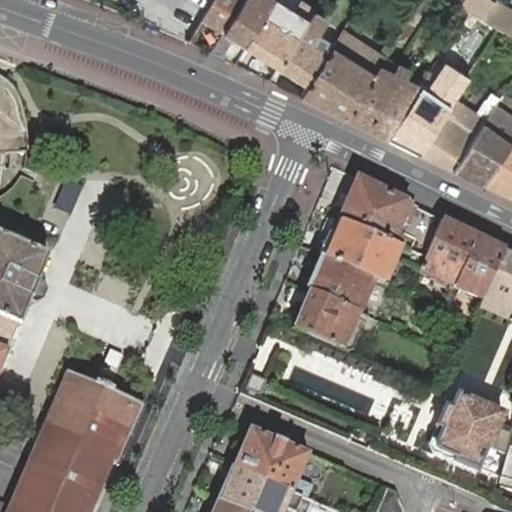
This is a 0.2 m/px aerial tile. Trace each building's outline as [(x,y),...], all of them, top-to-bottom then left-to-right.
[(212,0),(201,18),(221,31),(240,0),(212,0)] [(240,0),(221,31),(243,45),(271,0),(240,0)] [(271,0),(243,45),(276,66),(309,15),(312,10),(295,0),(271,0)] [(488,23),(511,35),(511,7),(500,1),(488,23)] [(276,66),(305,85),(331,47),(332,45),(315,33),(322,22),(309,15),(276,66)] [(340,34),(332,45),(331,47),(360,66),(368,52),(340,34)] [(298,95),(344,117),(379,64),(381,60),(368,52),(360,66),(331,47),(305,85),(298,95)] [(344,117),(386,137),(416,90),(420,84),(405,76),(410,69),(398,63),(393,71),(379,64),(344,117)] [(416,90),(386,137),(417,157),(446,111),(467,78),(445,64),(428,90),(420,84),(416,90)] [(417,157),(449,169),(493,105),(509,81),(496,74),(484,90),(485,91),(464,123),(446,111),(417,157)] [(0,151),(26,152),(23,124),(17,102),(0,77),(0,151)] [(449,169),(482,185),(511,142),(511,129),(494,117),(499,109),(493,105),(449,169)] [(511,117),(499,109),(494,117),(511,129),(511,117)] [(511,142),(482,185),(511,199),(511,142)] [(404,203),(356,179),(348,198),(343,208),(337,221),(397,247),(398,248),(401,241),(394,237),(396,231),(399,224),(405,226),(409,217),(414,207),(404,203)] [(440,221),(425,213),(416,233),(414,238),(413,239),(407,251),(424,258),(429,246),(440,221)] [(397,247),(337,221),(336,224),(334,229),(321,257),(370,279),(381,284),(394,253),(397,247)] [(474,237),(440,221),(429,246),(424,258),(418,270),(453,285),(474,237)] [(0,363),(5,351),(16,325),(17,325),(28,298),(35,301),(40,298),(43,290),(41,285),(35,282),(46,255),(0,235),(0,363)] [(501,250),(474,237),(453,285),(452,287),(480,299),(501,250)] [(511,255),(501,250),(480,299),(477,307),(504,319),(511,299),(511,255)] [(370,279),(321,257),(320,260),(319,260),(317,261),(312,272),(313,275),(314,275),(311,281),(308,289),(307,292),(350,310),(356,297),(360,299),(361,299),(370,279)] [(354,312),(350,310),(307,292),(306,293),(301,305),(291,328),(339,349),(345,352),(350,350),(357,335),(355,330),(353,329),(348,327),(353,316),(354,312)] [(92,383),(68,373),(11,507),(2,503),(0,506),(0,511),(85,511),(107,461),(118,466),(144,406),(110,391),(111,389),(93,381),(92,383)] [(502,413),(455,394),(449,409),(443,406),(439,416),(438,418),(435,424),(434,427),(435,427),(429,443),(434,456),(451,462),(474,472),(485,448),(486,448),(502,413)] [(306,454),(248,429),(246,433),(240,436),(236,445),(238,451),(232,467),(290,492),(306,454)] [(511,442),(505,441),(502,456),(511,458),(511,442)] [(291,493),(290,492),(232,467),(230,471),(229,473),(226,481),(225,483),(217,500),(244,511),(282,511),(286,502),(291,493)] [(499,467),(495,482),(508,485),(511,470),(499,467)] [(376,511),(402,511),(403,511),(394,493),(387,489),(376,511)] [(244,511),(217,500),(211,511),(244,511)]
